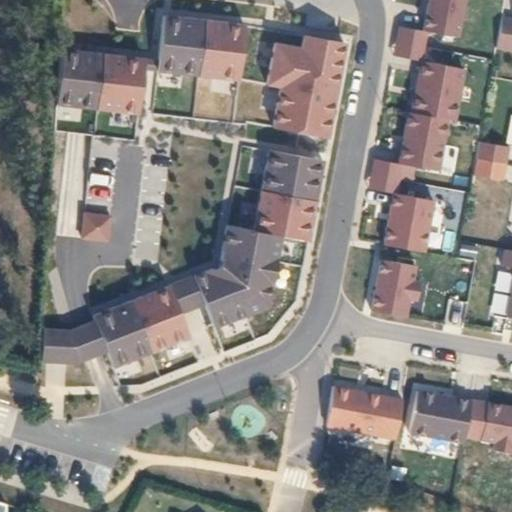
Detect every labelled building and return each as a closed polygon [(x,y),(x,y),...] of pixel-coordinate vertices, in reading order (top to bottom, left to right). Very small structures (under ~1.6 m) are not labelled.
[(460,0),(425,0),(422,16),(420,30),(424,31),(454,36),(460,0)] [(241,26),(160,16),(154,61),(153,70),(235,80),(241,26)] [(511,19),(498,17),(493,48),(511,51),(511,48),(511,19)] [(420,30),(396,25),(393,41),(421,46),(424,31),(420,30)] [(297,48),(271,43),(263,84),(277,87),(269,127),(323,137),(331,94),(341,44),(300,36),(297,48)] [(393,41),(390,55),(418,61),(421,46),(393,41)] [(140,59),(56,49),(53,104),(68,106),(93,109),(134,114),(139,69),(140,59)] [(154,61),(140,59),(139,69),(153,70),(154,61)] [(460,69),(418,61),(408,112),(444,119),(450,120),(460,69)] [(93,109),(68,106),(65,132),(90,135),(93,109)] [(405,112),(395,163),(398,164),(434,171),(444,119),(408,112),(405,112)] [(113,161),(92,162),(91,135),(65,136),(66,163),(89,162),(90,188),(114,187),(113,161)] [(505,147),(475,142),(472,159),(502,164),(505,147)] [(215,266),(171,283),(182,311),(199,304),(208,328),(263,307),(276,236),(303,241),(312,198),(319,161),(265,151),(249,231),(222,226),(215,266)] [(395,163),(370,159),(367,173),(395,179),(398,164),(395,163)] [(502,164),(472,159),(469,175),(499,181),(502,164)] [(395,179),(367,173),(364,189),(389,194),(393,194),(395,179)] [(393,194),(389,194),(379,245),(420,252),(429,201),(393,194)] [(106,216),(80,213),(77,238),(103,241),(106,216)] [(511,251),(501,250),(498,266),(511,268),(511,271),(503,318),(511,319),(511,251)] [(411,266),(377,260),(367,311),(401,318),(405,299),(412,300),(416,282),(408,281),(411,266)] [(171,283),(164,286),(175,314),(182,311),(171,283)] [(164,286),(87,316),(89,321),(101,351),(107,367),(184,337),(175,314),(164,286)] [(65,330),(58,330),(71,363),(101,351),(89,321),(65,330)] [(58,330),(38,329),(36,361),(71,363),(58,330)] [(398,400),(328,386),(321,427),(390,439),(398,400)] [(460,437),(467,400),(411,390),(405,426),(460,437)] [(511,408),(467,400),(460,437),(491,443),(490,450),(507,454),(509,447),(511,447),(511,408)] [(401,470),(389,468),(387,478),(399,480),(401,470)]
